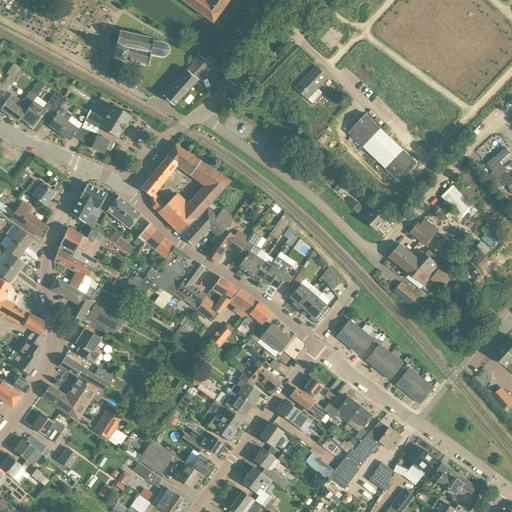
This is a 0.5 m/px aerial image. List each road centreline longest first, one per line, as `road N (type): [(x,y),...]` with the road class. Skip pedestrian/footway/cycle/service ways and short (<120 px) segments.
road 1 (unclassified): [(511,109),(374,254),(202,114)]
road 2 (residential): [(0,440),(50,363),(50,249),(85,166)]
road 3 (residential): [(315,345),(126,190)]
road 4 (residential): [(201,511),(315,345)]
road 5 (unclassified): [(202,114),(320,0)]
road 6 (unclassified): [(416,424),(509,307)]
road 7 (residential): [(416,424),(315,345)]
